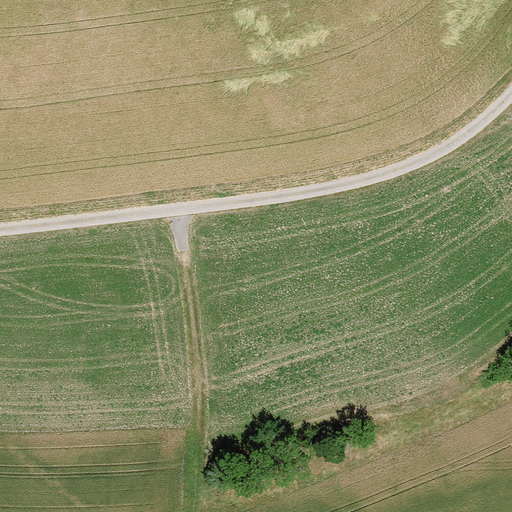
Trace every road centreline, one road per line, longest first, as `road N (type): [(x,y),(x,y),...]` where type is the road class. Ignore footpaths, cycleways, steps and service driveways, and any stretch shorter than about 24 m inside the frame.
road 1 (track): [(0,227),(317,189),(427,154),(511,90)]
road 2 (track): [(195,511),(196,327),(176,206)]
